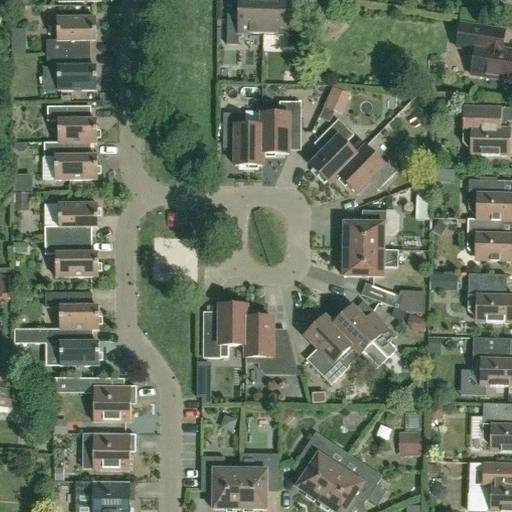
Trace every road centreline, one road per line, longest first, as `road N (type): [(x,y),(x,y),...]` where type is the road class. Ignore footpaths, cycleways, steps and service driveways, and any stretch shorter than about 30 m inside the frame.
road 1 (residential): [(171,511),(169,388),(126,294),(127,194)]
road 2 (residential): [(127,194),(140,0)]
road 3 (residential): [(297,272),(235,273),(234,194)]
road 4 (residential): [(234,194),(292,198),(302,213),(297,272)]
